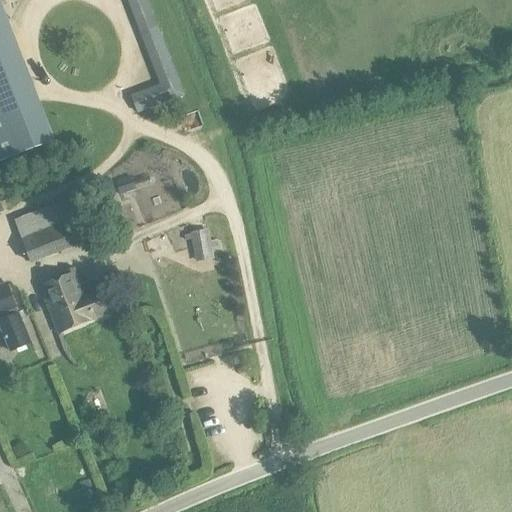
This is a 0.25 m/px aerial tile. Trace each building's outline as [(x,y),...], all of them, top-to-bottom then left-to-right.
[(128,0),(161,85),(133,95),(140,113),(185,96),(149,0),(128,0)] [(0,163),(55,143),(0,1),(0,163)] [(41,209),(16,219),(33,266),(59,256),(56,248),(101,230),(103,234),(139,220),(119,166),(83,180),(86,186),(57,197),(54,191),(45,194),(51,211),(43,214),(41,209)] [(214,260),(208,231),(193,234),(198,263),(214,260)] [(68,272),(70,277),(41,288),(59,334),(111,314),(98,280),(82,287),(75,270),(68,272)] [(8,283),(0,286),(0,326),(11,354),(33,345),(24,322),(28,320),(25,312),(21,314),(20,313),(8,283)]
